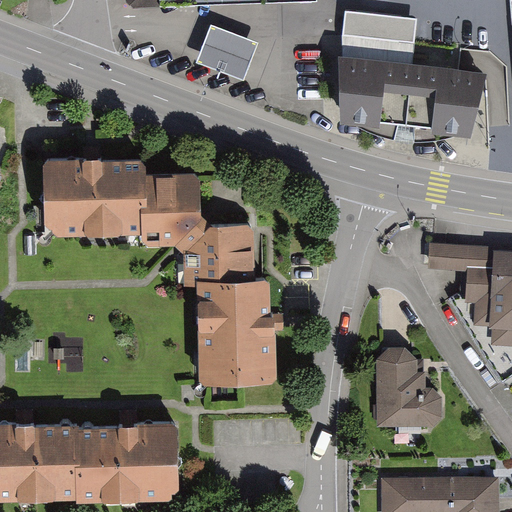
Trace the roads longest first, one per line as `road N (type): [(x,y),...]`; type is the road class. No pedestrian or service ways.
road 1 (secondary): [(373,173),(74,65)]
road 2 (residential): [(348,263),(323,411),(322,511)]
road 3 (residential): [(511,436),(400,274),(348,263)]
road 4 (secondary): [(511,201),(373,173)]
